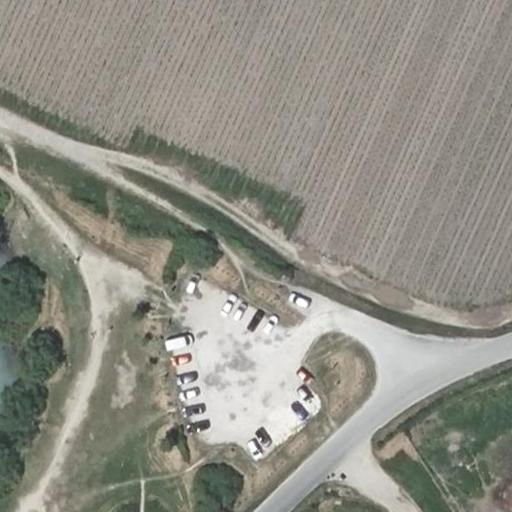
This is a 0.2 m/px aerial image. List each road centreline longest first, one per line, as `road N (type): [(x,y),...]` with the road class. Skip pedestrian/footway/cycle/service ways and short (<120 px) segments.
road 1 (track): [(441,370),(88,157),(0,113)]
road 2 (track): [(13,511),(61,433),(99,338),(86,253),(0,171)]
road 3 (unclassified): [(272,511),(383,407),(441,370),(511,343)]
